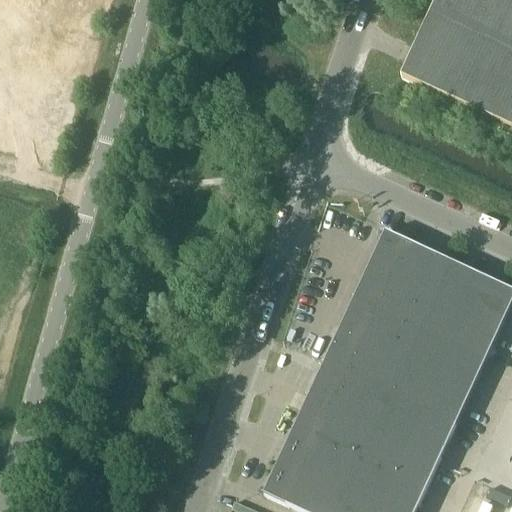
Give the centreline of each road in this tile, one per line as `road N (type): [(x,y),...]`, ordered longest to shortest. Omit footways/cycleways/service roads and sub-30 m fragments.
road 1 (unclassified): [(0,511),(144,0)]
road 2 (unclassified): [(193,511),(311,158)]
road 3 (unclassified): [(511,250),(311,158)]
road 4 (unclassified): [(311,158),(364,0)]
